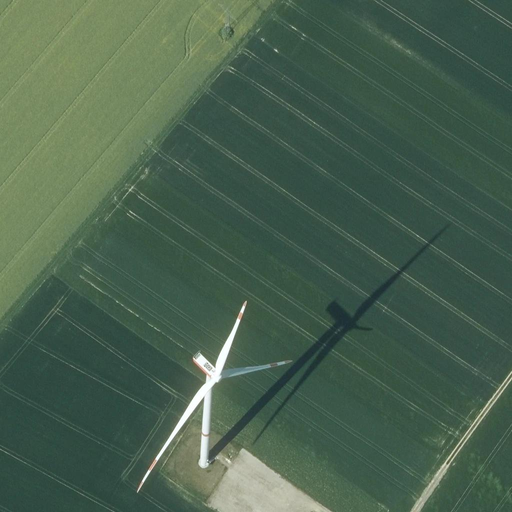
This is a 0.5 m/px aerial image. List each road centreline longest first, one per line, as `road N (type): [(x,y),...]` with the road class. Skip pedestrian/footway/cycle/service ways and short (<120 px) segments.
road 1 (track): [(282,0),(0,328)]
road 2 (track): [(414,511),(511,377)]
